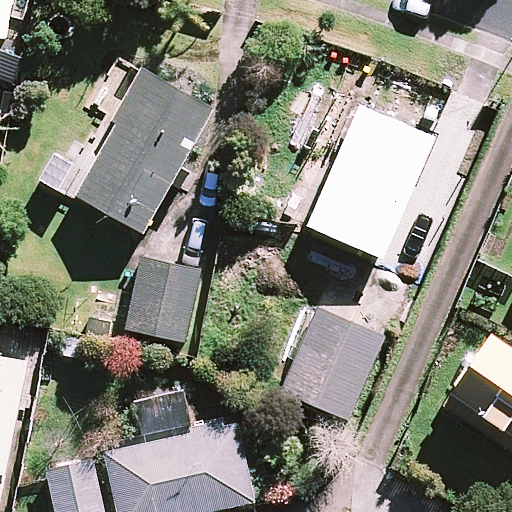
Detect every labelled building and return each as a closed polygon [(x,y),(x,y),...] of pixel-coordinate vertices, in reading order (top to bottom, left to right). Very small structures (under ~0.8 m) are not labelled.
[(134,90),(111,79),(97,107),(119,118),(98,160),(62,142),(43,180),(145,233),(209,106),(143,72),(134,90)] [(430,139),(335,99),(315,147),(337,156),(308,225),(381,256),(430,139)] [(201,272),(143,258),(125,328),(183,343),(201,272)] [(383,336),(318,308),(282,391),(347,419),(383,336)] [(487,442),(490,438),(511,452),(511,350),(490,336),(475,359),(440,411),(487,442)] [(0,501),(29,363),(0,357),(0,501)] [(189,424),(183,394),(135,403),(141,433),(189,424)] [(212,511),(254,503),(236,425),(106,453),(118,511),(212,511)] [(104,511),(93,459),(47,469),(56,511),(104,511)]
